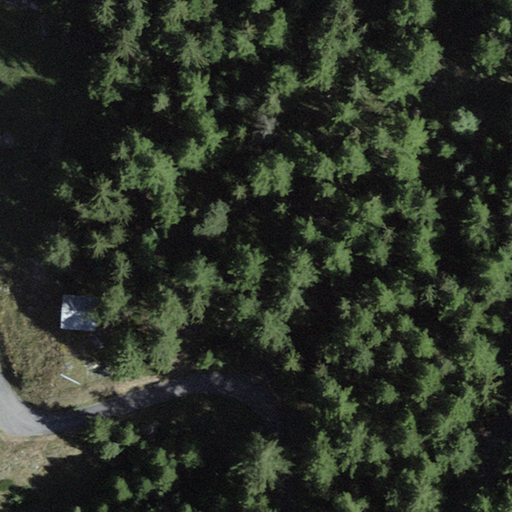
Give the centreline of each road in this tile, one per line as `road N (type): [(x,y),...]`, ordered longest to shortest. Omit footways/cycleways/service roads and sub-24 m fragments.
road 1 (unclassified): [(0,392),(28,425),(62,427),(209,384),(243,393),(266,414),(278,511)]
road 2 (unclassified): [(444,511),(511,287)]
